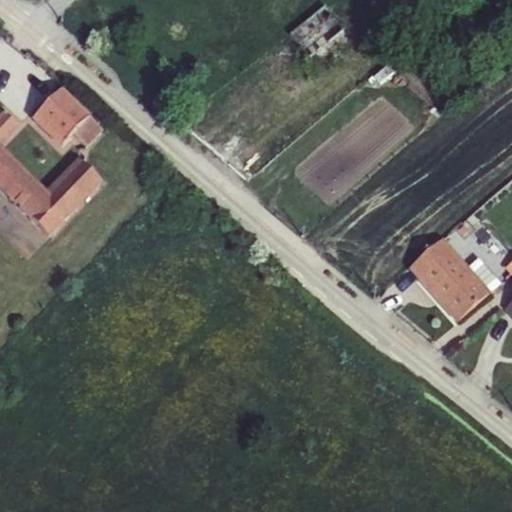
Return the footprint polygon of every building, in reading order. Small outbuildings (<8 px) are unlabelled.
[(244,0),(281,48),(294,38),(264,0),(244,0)] [(346,57),(320,23),(295,42),(321,76),(346,57)] [(62,99),(37,126),(65,155),(74,145),(87,158),(104,138),(62,99)] [(0,120),(0,195),(16,211),(49,243),(100,188),(82,170),(50,205),(0,157),(0,154),(32,123),(14,105),(0,120)] [(178,112),(169,118),(178,129),(186,123),(178,112)] [(437,256),(407,282),(453,333),(483,307),(461,282),(437,256)] [(511,267),(498,280),(511,297),(511,267)] [(461,282),(483,307),(494,297),(472,272),(461,282)] [(511,309),(499,321),(511,334),(511,309)]
